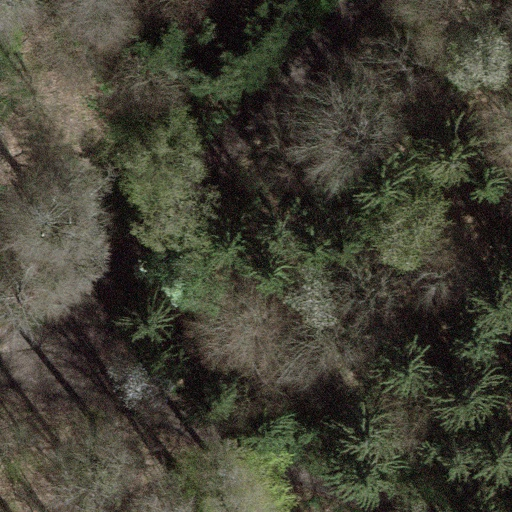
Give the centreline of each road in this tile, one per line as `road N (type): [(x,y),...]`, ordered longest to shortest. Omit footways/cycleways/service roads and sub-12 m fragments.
road 1 (track): [(63,372),(394,0)]
road 2 (track): [(0,373),(63,372),(449,511)]
